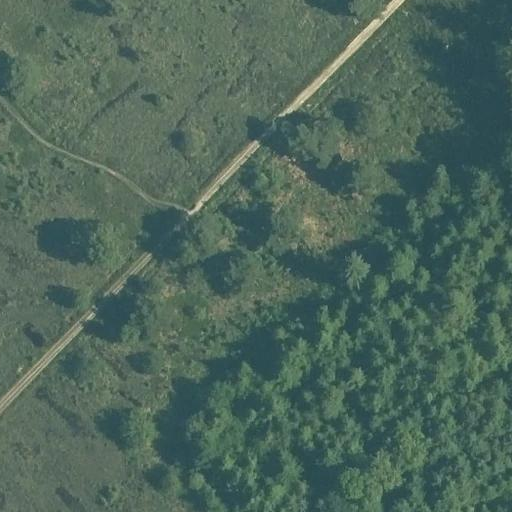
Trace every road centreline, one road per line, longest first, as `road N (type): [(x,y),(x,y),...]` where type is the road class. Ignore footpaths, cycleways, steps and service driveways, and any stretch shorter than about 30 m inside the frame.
road 1 (track): [(404,0),(178,219)]
road 2 (track): [(178,219),(0,406)]
